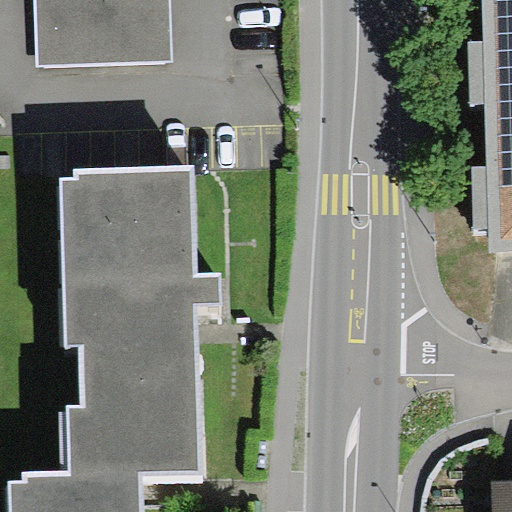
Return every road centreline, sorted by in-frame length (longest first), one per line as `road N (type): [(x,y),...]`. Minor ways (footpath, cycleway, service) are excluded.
road 1 (residential): [(358,0),(356,376)]
road 2 (residential): [(511,372),(356,376)]
road 3 (residential): [(356,376),(351,511)]
